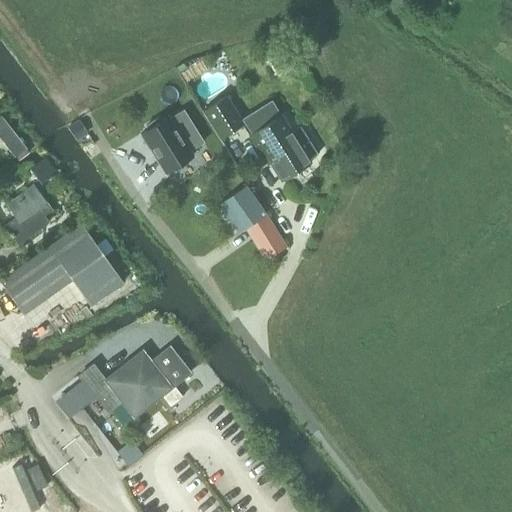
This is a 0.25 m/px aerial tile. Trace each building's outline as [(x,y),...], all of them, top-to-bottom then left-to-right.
[(270,43),(285,69),(294,64),(279,38),(270,43)] [(227,96),(203,110),(221,138),(244,124),(227,96)] [(148,130),(141,134),(165,173),(193,156),(189,151),(203,143),(183,111),(170,120),(168,117),(161,121),(159,118),(146,126),(148,130)] [(262,149),(282,182),(312,163),(310,160),(318,155),(301,127),(292,132),(282,115),(249,135),(259,151),(262,149)] [(3,225),(17,245),(49,221),(44,214),(52,209),(33,183),(21,191),(19,189),(14,193),(16,195),(4,204),(14,217),(3,225)] [(266,213),(246,186),(229,198),(248,225),(266,213)] [(122,283),(81,223),(0,279),(0,281),(21,313),(71,279),(89,305),(122,283)] [(285,245),(272,224),(250,239),(263,260),(285,245)] [(150,361),(142,350),(106,379),(93,362),(76,375),(80,380),(54,401),(68,418),(95,397),(107,413),(120,402),(133,419),(173,387),(172,386),(190,371),(170,345),(150,361)]
